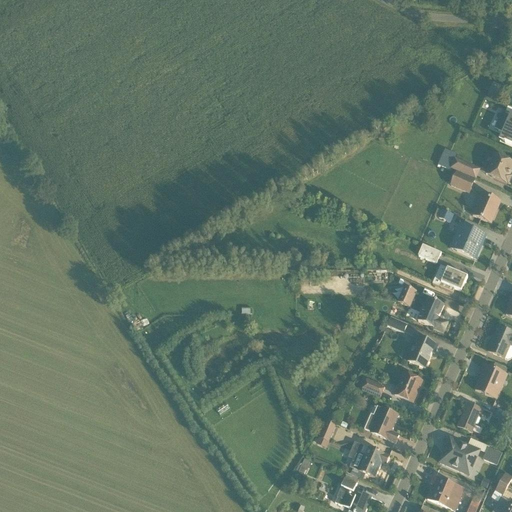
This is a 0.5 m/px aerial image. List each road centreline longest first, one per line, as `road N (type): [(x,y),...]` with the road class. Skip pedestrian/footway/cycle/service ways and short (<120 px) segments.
road 1 (residential): [(511,234),(392,511)]
road 2 (unclassified): [(511,23),(436,19),(383,0)]
